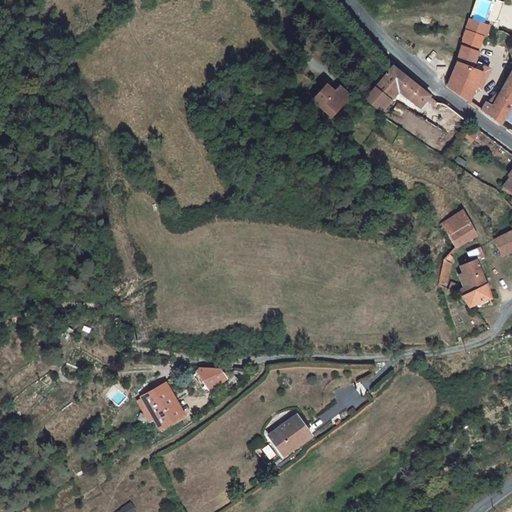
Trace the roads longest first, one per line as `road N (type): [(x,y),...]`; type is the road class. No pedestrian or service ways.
road 1 (residential): [(511,306),(492,334),(448,353),(229,364),(143,349)]
road 2 (tertiary): [(511,142),(407,64),(349,0)]
road 3 (track): [(143,349),(99,320),(63,310),(0,328)]
